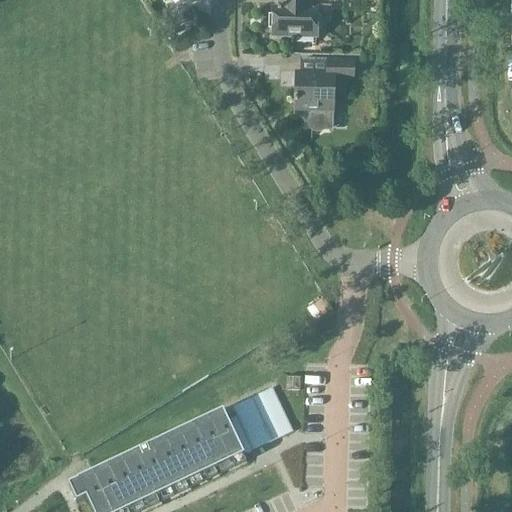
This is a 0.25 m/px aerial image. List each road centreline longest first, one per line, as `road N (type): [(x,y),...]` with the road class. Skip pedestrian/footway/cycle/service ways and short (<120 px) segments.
road 1 (residential): [(358,261),(328,252),(230,93),(224,0)]
road 2 (residential): [(358,261),(357,324),(336,363),(335,505),(323,511)]
road 3 (tertiary): [(470,202),(447,130),(449,0)]
road 4 (tertiary): [(439,511),(445,405),(468,323)]
